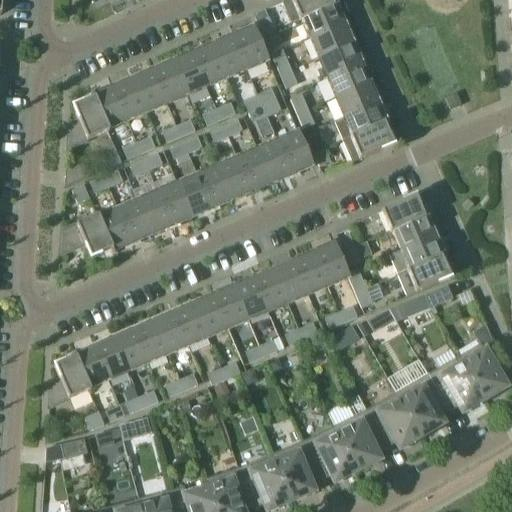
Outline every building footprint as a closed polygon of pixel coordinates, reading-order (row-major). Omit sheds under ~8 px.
[(290,0),(281,4),(290,25),(299,21),(337,5),(336,4),(332,5),(329,0),(290,0)] [(310,40),(345,25),(343,25),(335,7),(337,6),(337,5),(299,21),(299,22),(302,22),(310,40)] [(262,37),(273,32),(268,19),(257,24),(262,37)] [(318,60),(352,46),(344,26),(345,25),(310,40),(318,60)] [(267,63),(254,33),(252,29),(232,38),(231,36),(246,72),(267,63)] [(273,32),(262,37),(269,52),(268,49),(279,45),(273,32)] [(226,81),(246,72),(231,36),(230,36),(231,38),(212,47),(226,81)] [(326,80),(362,65),(362,64),(360,65),(352,46),(318,60),(326,80)] [(206,89),(226,81),(212,47),(192,55),(191,53),(206,89)] [(186,98),(206,89),(191,53),(191,55),(172,64),(186,98)] [(279,77),(290,72),(285,59),(274,64),(273,61),(273,62),(279,77)] [(166,106),(186,98),(172,64),(152,72),(151,70),(151,71),(166,106)] [(335,100),(369,85),(361,66),(362,65),(326,80),(335,100)] [(146,115),(166,106),(151,71),(150,71),(151,73),(132,81),(146,115)] [(290,72),(279,77),(285,92),(286,91),(285,89),(296,85),(290,72)] [(126,123),(146,115),(132,81),(112,89),(111,87),(111,88),(126,123)] [(369,85),(335,100),(343,119),(334,123),(334,124),(379,104),(377,105),(369,85)] [(108,131),(126,123),(111,88),(111,90),(93,97),(92,95),(91,96),(107,134),(109,133),(108,131)] [(261,108),(273,103),(268,92),(256,97),(261,108)] [(67,151),(107,134),(91,96),(90,97),(91,101),(72,109),(78,122),(68,126),(67,151)] [(450,111),(459,107),(455,96),(446,99),(450,111)] [(247,114),(261,108),(256,97),(245,102),(249,113),(247,114)] [(296,116),(307,112),(302,99),(291,103),(290,101),(296,116)] [(261,108),(266,119),(278,114),(273,103),(276,102),(275,102),(273,103),(261,108)] [(379,104),(334,124),(342,144),(388,124),(387,123),(385,124),(377,106),(379,105),(379,104)] [(216,111),(220,122),(234,116),(232,117),(228,106),(216,111)] [(254,124),(266,119),(261,108),(247,114),(250,113),(254,124)] [(206,128),(220,122),(216,111),(204,116),(208,127),(206,128)] [(307,112),(296,116),(302,131),(303,131),(302,129),(313,124),(307,112)] [(223,128),(227,139),(239,134),(235,123),(237,122),(223,128)] [(175,128),(180,139),(194,133),(192,134),(187,123),(175,128)] [(351,164),(392,147),(384,128),(388,126),(388,124),(342,144),(351,164)] [(166,145),(180,139),(175,128),(163,133),(168,144),(166,145)] [(216,144),(227,139),(223,128),(209,134),(211,133),(216,144)] [(312,168),(299,139),(297,134),(276,143),(291,179),(292,179),(291,177),(312,168)] [(313,156),(324,151),(319,138),(308,143),(307,141),(313,156)] [(182,145),(187,156),(199,151),(195,140),(197,139),(182,145)] [(135,145),(140,156),(154,150),(152,151),(147,140),(135,145)] [(291,179),(276,143),(256,152),(271,186),(290,177),(291,179)] [(126,162),(140,156),(135,145),(124,150),(128,161),(126,162)] [(175,161),(187,156),(182,145),(168,151),(171,150),(175,161)] [(106,171),(120,165),(115,151),(103,156),(108,170),(106,170),(106,171)] [(324,151),(313,156),(318,169),(330,164),(324,151)] [(251,194),(271,186),(256,152),(237,160),(252,196),(251,194)] [(143,162),(147,173),(159,168),(155,157),(157,156),(143,162)] [(251,196),(252,196),(237,160),(216,169),(231,203),(251,194),(251,196)] [(136,178),(147,173),(143,162),(129,168),(131,167),(136,178)] [(64,189),(89,178),(84,165),(65,173),(64,189)] [(211,211),(231,203),(216,169),(196,178),(211,213),(212,213),(211,211)] [(103,179),(108,190),(120,185),(115,174),(117,173),(103,179)] [(211,213),(196,178),(176,186),(191,220),(210,211),(211,213)] [(96,195),(108,190),(103,179),(89,185),(91,184),(96,195)] [(171,228),(191,220),(176,186),(157,194),(172,230),(171,228)] [(77,206),(89,201),(83,187),(71,192),(77,206)] [(171,230),(172,230),(157,194),(137,203),(151,237),(171,228),(171,230)] [(389,234),(427,218),(427,216),(422,218),(414,198),(380,213),(389,234)] [(132,245),(151,237),(137,203),(117,211),(132,247),(133,247),(132,245)] [(132,247),(117,211),(98,219),(97,217),(96,218),(112,256),(113,255),(113,253),(131,245),(132,247)] [(111,256),(112,256),(96,218),(61,233),(59,258),(84,247),(90,260),(109,252),(111,256)] [(390,235),(392,234),(400,252),(388,257),(389,258),(436,237),(434,238),(426,220),(428,219),(427,218),(389,234),(390,235)] [(343,254),(354,249),(349,236),(338,240),(337,238),(336,238),(343,254)] [(436,237),(389,258),(397,277),(444,257),(444,256),(442,257),(434,239),(436,238),(436,237)] [(347,280),(337,256),(333,246),(312,255),(312,253),(311,253),(327,289),(347,280)] [(354,249),(343,254),(349,268),(350,268),(349,266),(359,261),(354,249)] [(307,297),(327,289),(311,253),(312,255),(293,263),(292,261),(307,297)] [(406,298),(415,294),(449,280),(441,261),(445,259),(444,257),(397,277),(406,298)] [(287,306),(307,297),(292,261),(291,262),(292,264),(272,272),(287,306)] [(267,314),(287,306),(272,272),(253,280),(252,278),(267,314)] [(247,323),(267,314),(252,278),(251,279),(252,280),(233,289),(247,323)] [(354,296),(365,291),(360,278),(349,283),(348,280),(348,281),(354,296)] [(424,297),(430,310),(452,300),(446,288),(424,297)] [(227,331),(247,323),(233,289),(213,297),(212,295),(227,331)] [(354,296),(361,311),(361,310),(360,308),(371,304),(365,291),(354,296)] [(207,340),(227,331),(212,295),(212,297),(193,306),(207,340)] [(187,348),(207,340),(193,306),(173,314),(172,312),(187,348)] [(403,306),(391,311),(395,323),(402,320),(405,313),(403,306)] [(337,314),(342,325),(356,319),(354,320),(349,309),(337,314)] [(167,357),(187,348),(172,312),(171,313),(172,315),(153,323),(167,357)] [(328,331),(342,325),(337,314),(325,319),(330,330),(328,331)] [(381,315),(365,322),(369,332),(386,325),(381,315)] [(147,365),(167,357),(153,323),(133,331),(132,329),(147,365)] [(298,331),(303,342),(317,336),(316,336),(314,337),(310,326),(298,331)] [(127,374),(147,365),(132,329),(132,330),(132,332),(113,340),(127,374)] [(288,348),(303,342),(298,331),(286,336),(290,347),(288,348)] [(339,335),(329,339),(333,350),(339,347),(342,341),(339,335)] [(326,339),(317,344),(320,351),(329,347),(326,339)] [(108,382),(127,374),(113,340),(93,348),(93,346),(92,346),(108,382)] [(258,348),(263,359),(277,353),(274,354),(270,343),(258,348)] [(458,358),(483,401),(505,389),(479,345),(458,358)] [(89,390),(108,382),(92,346),(92,347),(93,349),(74,356),(74,354),(72,355),(89,393),(90,392),(89,390)] [(249,365),(263,359),(258,348),(246,353),(251,364),(248,365),(249,365)] [(48,410),(89,393),(72,355),(71,355),(73,360),(53,368),(59,381),(50,385),(48,410)] [(461,414),(483,401),(458,358),(426,376),(448,413),(458,408),(461,414)] [(279,359),(269,363),(273,373),(279,371),(281,365),(279,359)] [(225,382),(239,376),(237,376),(232,366),(220,371),(225,382)] [(211,388),(225,382),(220,371),(208,376),(213,387),(211,388)] [(252,371),(241,376),(245,386),(256,382),(252,371)] [(438,419),(448,413),(426,376),(395,394),(420,438),(442,425),(438,419)] [(178,382),(183,393),(197,387),(194,388),(190,377),(178,382)] [(169,399),(183,393),(178,382),(166,387),(171,398),(168,399),(169,399)] [(225,384),(214,388),(218,398),(229,394),(225,384)] [(138,399),(143,410),(157,404),(155,405),(150,394),(138,399)] [(399,451),(420,438),(395,394),(365,412),(385,450),(395,444),(399,451)] [(129,416),(143,410),(138,399),(126,404),(131,415),(128,416),(129,416)] [(109,425),(123,419),(118,408),(106,413),(111,423),(109,424),(109,425)] [(375,455),(385,450),(365,412),(333,428),(356,473),(378,462),(375,455)] [(89,433),(103,427),(97,414),(85,419),(91,432),(89,433)] [(132,425),(120,428),(123,441),(131,438),(134,432),(132,425)] [(333,484),(356,473),(333,428),(302,443),(320,482),(330,477),(333,484)] [(119,430),(110,432),(112,440),(121,437),(119,430)] [(63,461),(86,455),(83,442),(59,447),(63,461)] [(310,487),(320,482),(302,443),(270,457),(289,503),(312,493),(310,487)] [(265,511),(267,511),(289,503),(270,457),(269,457),(272,465),(252,473),(249,465),(238,470),(253,510),(263,506),(265,511)] [(247,511),(253,510),(238,470),(204,481),(214,511),(247,511)] [(214,511),(204,481),(203,482),(206,490),(186,497),(183,489),(171,492),(177,511),(214,511)] [(177,511),(171,492),(159,496),(162,504),(141,509),(139,501),(138,501),(140,511),(177,511)] [(140,511),(138,501),(104,510),(104,511),(140,511)]
